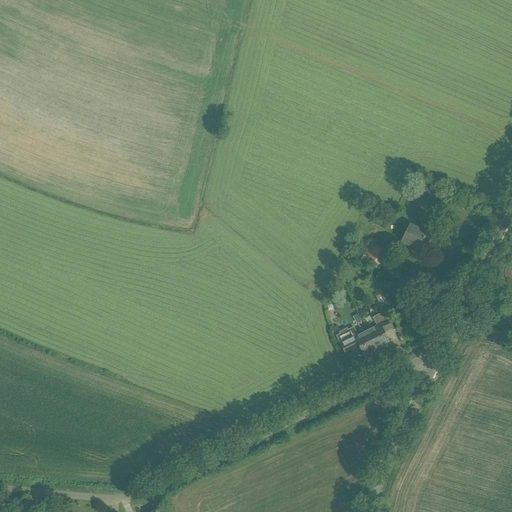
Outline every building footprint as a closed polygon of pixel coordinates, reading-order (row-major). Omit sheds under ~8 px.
[(424,240),(428,242),(434,231),(424,227),(422,231),(410,225),(405,236),(403,235),(399,242),(410,247),(409,249),(418,253),(424,240)] [(363,255),(383,265),(390,250),(371,241),(363,255)] [(352,279),(355,287),(369,283),(367,275),(352,279)] [(378,326),(368,331),(378,351),(384,348),(386,348),(389,346),(390,344),(384,332),(392,327),(393,329),(385,312),(374,318),(378,326)] [(378,351),(368,331),(358,336),(354,328),(337,337),(347,355),(357,350),(360,348),(365,357),(367,358),(371,356),(371,354),(378,351)]
